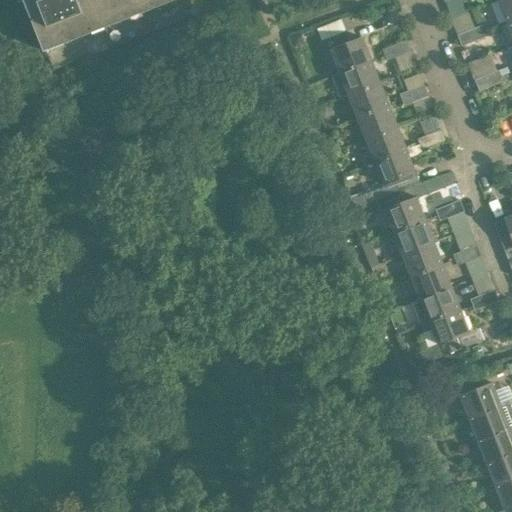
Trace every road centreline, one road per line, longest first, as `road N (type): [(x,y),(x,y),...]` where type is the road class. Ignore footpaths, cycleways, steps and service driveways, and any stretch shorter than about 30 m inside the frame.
road 1 (residential): [(418,0),(471,138),(485,148)]
road 2 (residential): [(485,148),(470,191),(511,292)]
